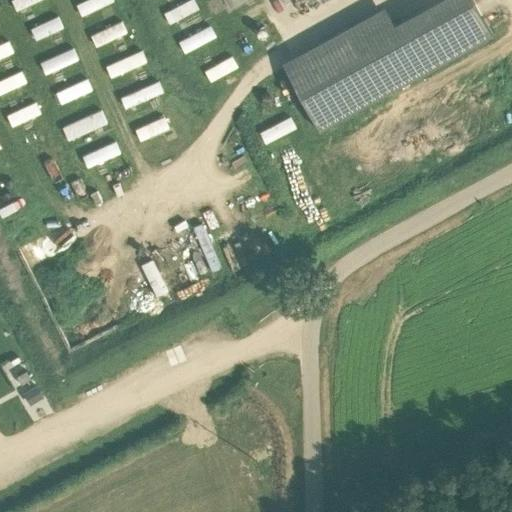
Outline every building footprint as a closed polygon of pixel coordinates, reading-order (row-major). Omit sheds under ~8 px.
[(13,0),(17,8),(35,0),(13,0)] [(109,0),(80,0),(77,1),(82,13),(110,1),(109,0)] [(171,20),(199,7),(196,0),(190,0),(167,11),(171,20)] [(392,15),(291,65),(326,131),(426,76),(491,40),(471,0),(452,0),(401,31),(392,15)] [(60,16),(32,25),(36,37),(64,28),(60,16)] [(97,43),(128,30),(123,20),(92,33),(97,43)] [(186,50),(217,35),(212,24),(181,39),(186,50)] [(10,39),(0,43),(0,56),(14,51),(10,39)] [(74,45),(40,60),(46,72),(79,57),(74,45)] [(112,75),(148,60),(143,49),(108,63),(112,75)] [(211,79),(239,65),(233,54),(206,69),(211,79)] [(0,91),(27,82),(23,70),(0,78),(0,91)] [(62,102),(93,87),(88,76),(56,91),(62,102)] [(160,81),(122,93),(125,104),(164,92),(160,81)] [(37,100),(8,113),(13,124),(42,111),(37,100)] [(102,107),(63,125),(70,139),(108,120),(102,107)] [(164,116),(137,128),(141,137),(168,126),(164,116)] [(292,116),(262,129),(266,139),(296,126),(292,116)] [(83,154),(88,165),(110,156),(105,144),(83,154)] [(18,376),(22,384),(32,379),(27,371),(18,376)] [(32,404),(44,397),(38,386),(25,393),(32,404)]
